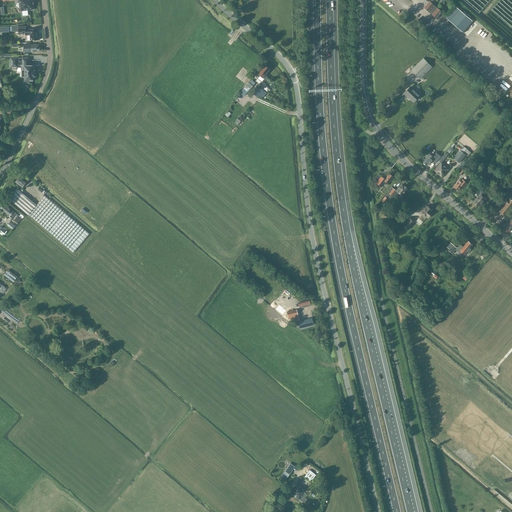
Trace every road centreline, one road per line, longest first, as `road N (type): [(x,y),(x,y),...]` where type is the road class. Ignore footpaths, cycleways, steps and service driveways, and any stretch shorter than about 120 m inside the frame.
road 1 (unclassified): [(378,511),(311,233),(295,82),(285,62),(214,0)]
road 2 (motorway): [(316,0),(332,223),(397,511)]
road 3 (motorway): [(410,511),(345,222),(329,0)]
road 4 (tertiary): [(511,253),(378,132),(364,90),(363,0)]
